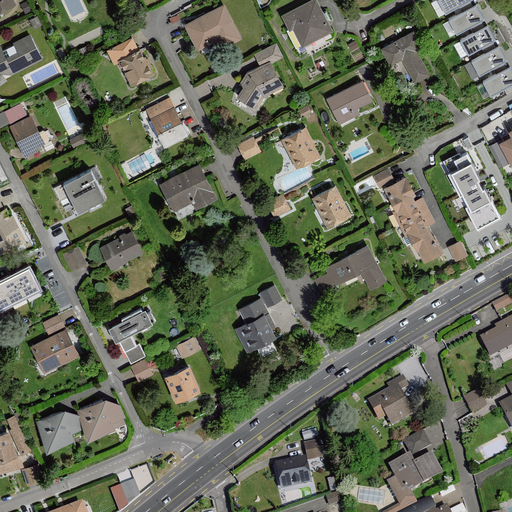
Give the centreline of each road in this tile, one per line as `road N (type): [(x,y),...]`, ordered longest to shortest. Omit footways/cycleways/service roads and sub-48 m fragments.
road 1 (residential): [(339,368),(154,24)]
road 2 (residential): [(151,449),(0,150)]
road 3 (residential): [(420,318),(476,511)]
road 4 (secondary): [(208,466),(339,368)]
road 5 (residential): [(0,508),(151,449)]
road 6 (unknown): [(385,113),(454,237)]
